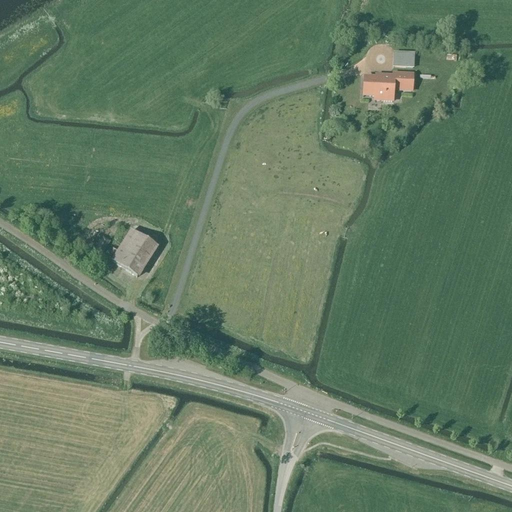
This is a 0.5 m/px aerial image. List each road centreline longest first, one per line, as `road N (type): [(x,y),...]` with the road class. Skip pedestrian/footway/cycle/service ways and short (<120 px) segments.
road 1 (unclassified): [(309,395),(498,464)]
road 2 (secondary): [(491,479),(304,412)]
road 3 (secondary): [(304,412),(130,366)]
road 4 (unclassified): [(158,324),(309,395)]
road 5 (unclassified): [(0,224),(136,312)]
road 6 (secondary): [(130,366),(0,343)]
